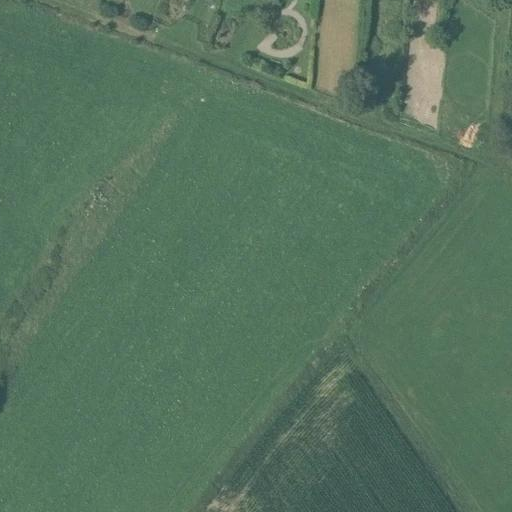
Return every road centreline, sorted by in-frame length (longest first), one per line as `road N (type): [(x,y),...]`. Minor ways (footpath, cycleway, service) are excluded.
road 1 (track): [(35,0),(482,162)]
road 2 (track): [(501,0),(482,162)]
